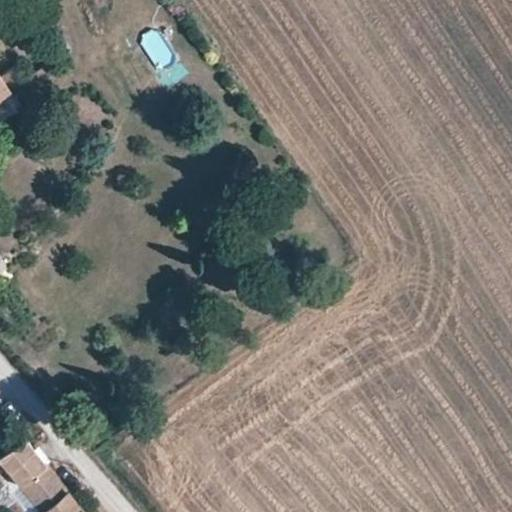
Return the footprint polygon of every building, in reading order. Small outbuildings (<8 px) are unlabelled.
[(19,11),(28,5),(24,0),(19,0),(14,4),(19,11)] [(32,10),(28,5),(19,11),(22,16),(32,10)] [(60,51),(51,39),(36,49),(43,61),(60,51)] [(22,58),(16,63),(20,70),(22,73),(30,69),(22,58)] [(12,59),(0,66),(0,68),(7,79),(20,70),(16,63),(12,59)] [(0,68),(0,88),(9,82),(7,79),(0,68)] [(83,507),(46,461),(23,435),(0,453),(0,460),(1,462),(19,483),(42,510),(39,511),(103,511),(93,499),(83,507)] [(19,483),(1,462),(0,463),(0,511),(18,511),(23,508),(26,511),(39,511),(42,510),(19,483)]
